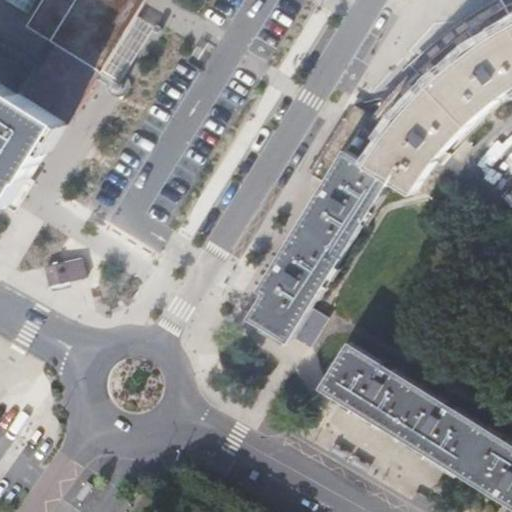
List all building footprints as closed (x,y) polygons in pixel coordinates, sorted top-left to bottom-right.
[(0,0),(0,192),(15,202),(66,120),(70,123),(107,63),(36,20),(25,14),(3,0),(0,0)] [(3,0),(25,14),(36,20),(48,0),(3,0)] [(48,0),(36,20),(107,63),(145,0),(48,0)] [(511,0),(503,0),(500,2),(484,13),(460,30),(431,55),(410,76),(398,89),(386,105),(404,118),(394,130),(371,164),(394,178),(417,192),(428,176),(442,158),(458,138),(485,112),(508,94),(511,91),(511,0)] [(293,340),(394,178),(371,164),(394,130),(355,105),(312,174),(328,183),(321,193),(280,262),(264,287),(269,291),(254,316),(293,340)] [(50,283),(71,279),(74,278),(70,259),(68,260),(46,264),(37,265),(41,284),(50,283)] [(511,439),(353,341),(326,386),(345,398),(382,421),(427,449),(444,460),(482,484),(511,502),(511,439)]
